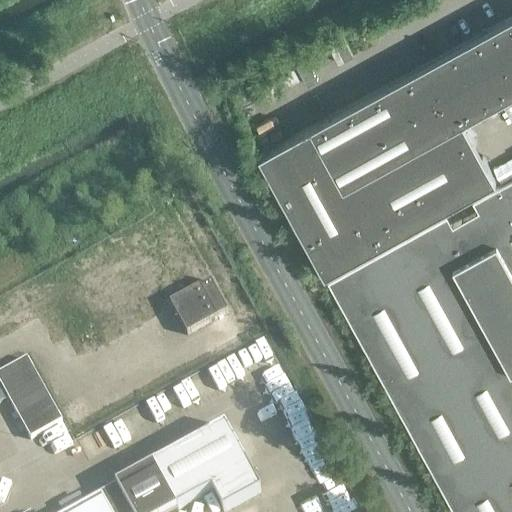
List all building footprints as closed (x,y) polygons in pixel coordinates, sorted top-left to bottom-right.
[(511,18),(257,159),(322,278),(492,183),(460,125),(511,96),(511,18)] [(511,371),(511,178),(473,200),(478,210),(452,224),(447,214),(328,280),(455,511),(511,511),(511,373),(511,372),(511,371)] [(210,282),(170,305),(187,337),(228,315),(210,282)] [(26,359),(0,373),(0,387),(30,440),(61,422),(26,359)] [(179,511),(211,494),(220,511),(229,511),(259,495),(223,429),(71,511),(179,511)]
